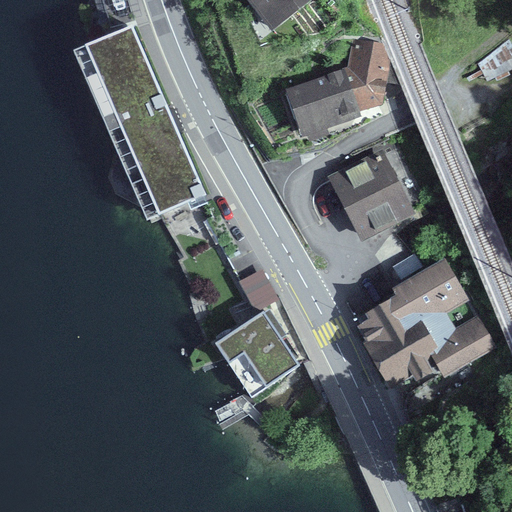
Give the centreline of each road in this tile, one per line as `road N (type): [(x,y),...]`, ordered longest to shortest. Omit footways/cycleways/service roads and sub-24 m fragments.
road 1 (primary): [(412,511),(161,0)]
road 2 (track): [(411,105),(511,24)]
